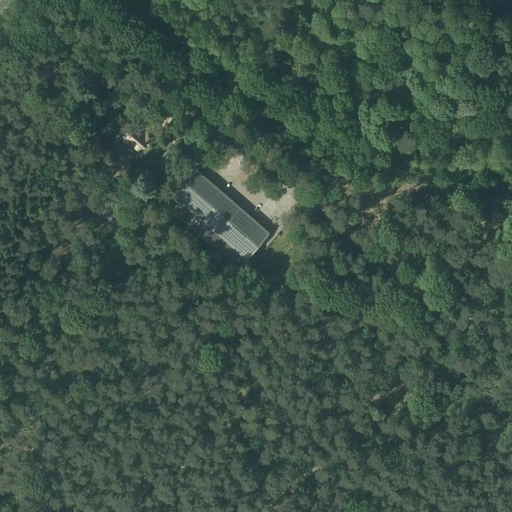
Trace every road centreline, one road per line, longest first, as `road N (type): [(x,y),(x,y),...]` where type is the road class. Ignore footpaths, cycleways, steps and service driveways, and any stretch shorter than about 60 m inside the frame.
road 1 (unclassified): [(430,297),(85,0)]
road 2 (track): [(511,395),(448,444),(307,459),(247,511)]
road 3 (track): [(299,0),(394,109),(425,131),(511,136)]
